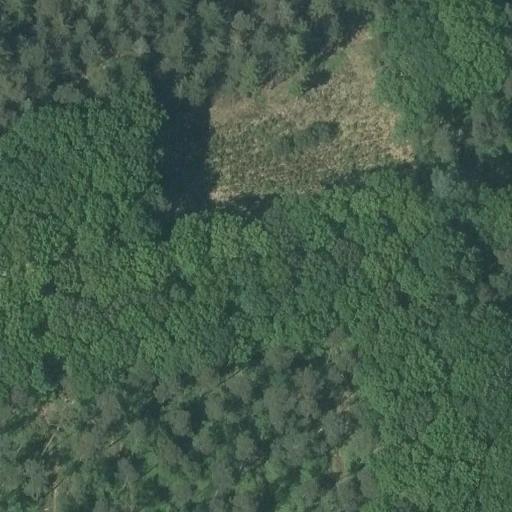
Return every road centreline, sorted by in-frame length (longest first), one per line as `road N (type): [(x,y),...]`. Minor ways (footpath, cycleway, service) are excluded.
road 1 (track): [(430,0),(508,375),(505,417),(464,511)]
road 2 (track): [(0,301),(511,194)]
